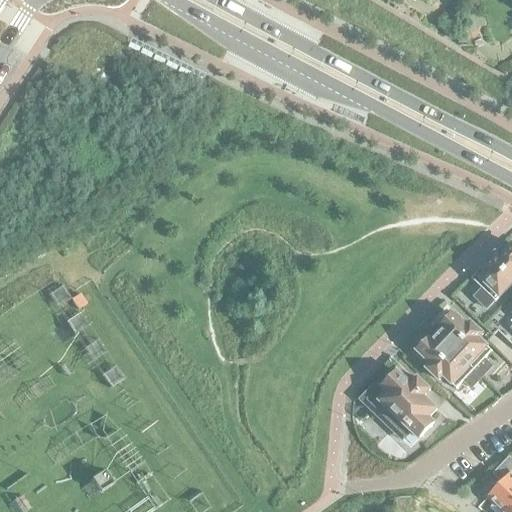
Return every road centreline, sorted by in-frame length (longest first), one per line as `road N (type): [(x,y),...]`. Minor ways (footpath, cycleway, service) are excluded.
road 1 (secondary): [(171,0),(511,180)]
road 2 (secondary): [(511,154),(217,0)]
road 3 (residential): [(328,497),(419,471),(511,405)]
